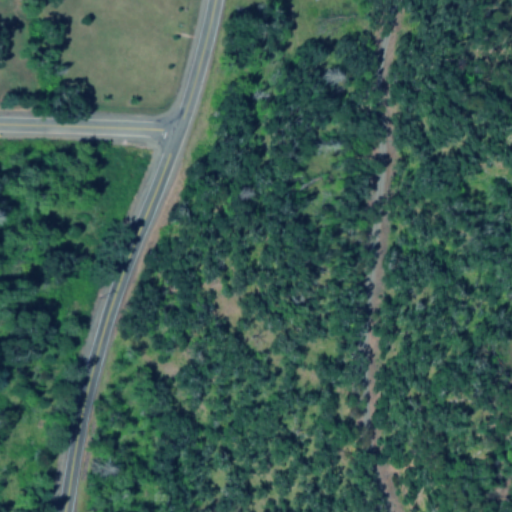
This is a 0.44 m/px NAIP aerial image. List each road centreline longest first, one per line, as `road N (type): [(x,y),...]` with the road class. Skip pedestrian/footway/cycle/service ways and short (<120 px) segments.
road 1 (residential): [(59,511),(107,304),(213,0)]
road 2 (residential): [(388,511),(375,469),(363,352),(389,36),(402,0)]
road 3 (residential): [(169,129),(0,118)]
